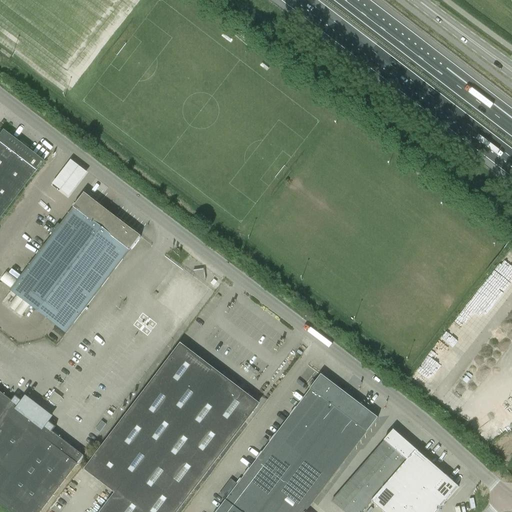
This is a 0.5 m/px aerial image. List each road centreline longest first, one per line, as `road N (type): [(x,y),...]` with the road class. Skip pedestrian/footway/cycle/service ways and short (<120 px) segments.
road 1 (unclassified): [(510,497),(434,428),(0,93)]
road 2 (motorway): [(305,0),(511,158)]
